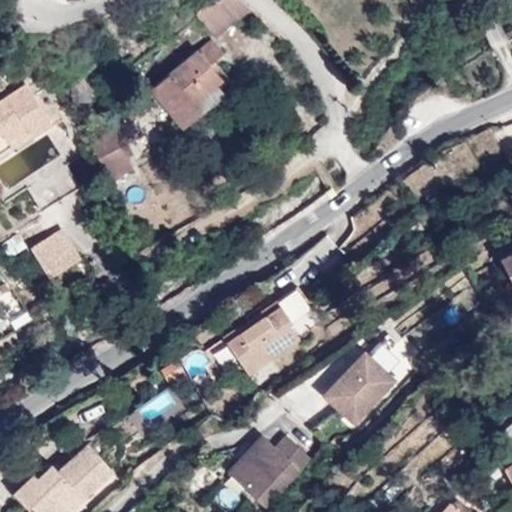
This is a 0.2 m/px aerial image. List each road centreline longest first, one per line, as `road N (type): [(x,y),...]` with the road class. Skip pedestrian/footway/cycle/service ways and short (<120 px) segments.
road 1 (residential): [(367,180),(161,326),(0,425)]
road 2 (unclassified): [(367,180),(334,142),(335,101),(316,63),(258,0)]
road 3 (residential): [(511,98),(451,124),(367,180)]
